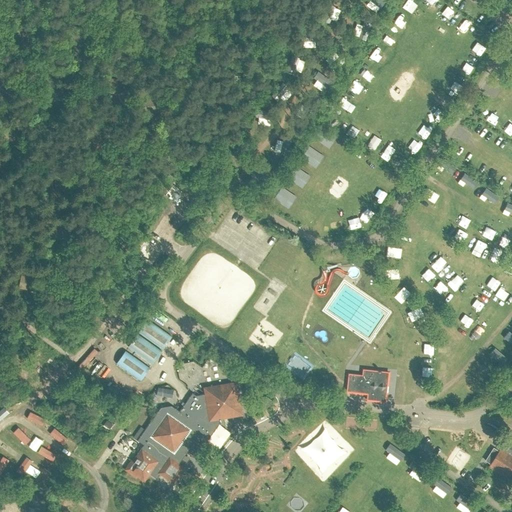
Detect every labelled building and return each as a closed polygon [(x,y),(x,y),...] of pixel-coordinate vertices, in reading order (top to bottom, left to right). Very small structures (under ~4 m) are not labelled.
[(416,21),(419,14),(414,11),(410,18),(416,21)] [(394,35),(403,39),(407,31),(397,27),(394,35)] [(116,80),(110,79),(109,92),(123,93),(124,82),(116,82),(116,80)] [(60,86),(54,86),(52,99),(66,101),(68,90),(59,88),(60,86)] [(150,100),(150,98),(144,98),(145,112),(159,111),(158,99),(150,100)] [(497,119),(501,111),(489,105),(480,119),(488,124),(492,117),(497,119)] [(10,127),(5,126),(4,140),(18,141),(19,129),(10,128),(10,127)] [(92,137),(91,135),(85,136),(87,149),(102,147),(100,136),(92,137)] [(466,144),(455,156),(464,164),(475,152),(466,144)] [(61,179),(61,177),(55,177),(55,191),(70,190),(69,178),(61,179)] [(511,180),(507,178),(502,190),(511,194),(511,180)] [(476,201),(487,206),(492,194),(472,185),(469,190),(479,195),(476,201)] [(63,226),(57,224),(52,237),(65,242),(69,230),(62,228),(63,226)] [(407,224),(401,239),(408,242),(414,227),(407,224)] [(409,286),(407,265),(394,265),(396,286),(409,286)] [(27,275),(21,274),(19,288),(32,290),(34,279),(27,277),(27,275)] [(475,304),(475,309),(494,306),(492,294),(477,297),(478,304),(475,304)] [(482,333),(498,326),(491,308),(480,313),(482,316),(476,318),(482,333)] [(172,337),(147,319),(138,332),(163,350),(172,337)] [(162,351),(137,334),(128,347),(152,364),(162,351)] [(511,345),(508,340),(495,352),(504,362),(511,354),(511,345)] [(451,348),(440,348),(440,361),(451,361),(451,348)] [(149,368),(125,351),(116,364),(140,381),(149,368)] [(383,372),(372,371),(372,377),(349,374),(347,391),(370,393),(369,399),(380,400),(381,394),(385,395),(387,379),(383,378),(383,372)] [(240,414),(235,384),(205,389),(206,394),(195,396),(192,393),(179,411),(171,405),(160,407),(137,440),(143,445),(134,457),(136,458),(127,471),(135,476),(136,475),(144,480),(148,473),(156,479),(161,473),(173,481),(182,468),(177,465),(181,459),(183,460),(186,456),(184,455),(187,451),(192,455),(200,443),(206,442),(219,422),(218,418),(240,414)] [(459,392),(465,405),(477,400),(471,387),(459,392)] [(155,392),(154,401),(173,402),(173,393),(155,392)] [(319,483),(353,454),(345,444),(339,449),(321,427),(292,451),(319,483)] [(511,444),(506,440),(489,467),(511,481),(511,444)] [(295,495),(283,511),(307,511),(312,506),(295,495)]
